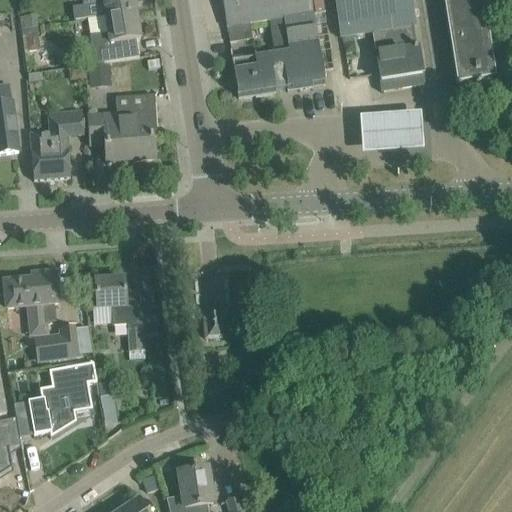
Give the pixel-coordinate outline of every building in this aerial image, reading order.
[(82,0),(84,9),(102,6),(104,19),(136,14),(133,0),(82,0)] [(273,57),(269,58),(275,93),(287,91),(287,93),(325,87),(310,0),(222,0),(227,30),(243,28),(269,24),(273,57)] [(334,0),(338,19),(341,39),(372,33),(382,93),(383,93),(382,85),(401,82),(401,86),(422,82),(422,86),(423,86),(421,70),(420,66),(418,50),(416,51),(413,27),(414,27),(409,0),(334,0)] [(442,0),(457,88),(496,81),(482,0),(442,0)] [(104,19),(88,21),(90,39),(89,39),(94,68),(139,60),(138,54),(136,42),(140,41),(136,14),(134,14),(104,19)] [(243,28),(227,30),(229,43),(245,40),(243,28)] [(37,29),(20,31),(23,52),(39,50),(37,29)] [(256,100),(267,98),(267,97),(275,95),(275,93),(269,58),(252,61),(232,64),(238,101),(255,98),(256,100)] [(158,62),(146,64),(148,73),(160,71),(158,62)] [(110,67),(88,68),(90,91),(112,90),(110,67)] [(28,85),(42,84),(41,77),(28,78),(28,85)] [(0,157),(19,154),(16,135),(9,86),(0,87),(0,157)] [(153,163),(149,100),(154,99),(154,98),(116,101),(116,114),(88,117),(89,127),(91,147),(106,146),(107,166),(153,163)] [(418,110),(357,114),(360,152),(421,148),(418,110)] [(81,113),(47,116),(48,132),(30,134),(34,183),(70,181),(68,152),(67,152),(66,139),(84,138),(82,118),(81,113)] [(49,326),(57,325),(55,309),(58,309),(57,300),(55,280),(5,285),(7,305),(8,313),(26,312),(27,316),(25,316),(28,341),(50,338),(49,326)] [(129,354),(143,353),(139,292),(125,293),(124,282),(95,284),(96,312),(111,311),(112,329),(127,328),(129,354)] [(222,317),(222,315),(220,315),(220,317),(206,318),(206,316),(204,316),(204,318),(203,318),(203,319),(205,319),(205,328),(204,329),(204,330),(205,330),(206,339),(204,339),(204,341),(206,341),(206,343),(208,343),(208,341),(222,340),(222,342),(223,341),(223,340),(225,340),(225,338),(223,338),(222,329),(224,329),(224,327),(222,327),(222,318),(223,318),(223,317),(222,317)] [(59,342),(35,344),(37,366),(83,361),(82,358),(79,332),(79,329),(58,332),(59,337),(59,342)] [(305,358),(291,350),(284,362),(297,370),(305,358)] [(97,385),(94,367),(49,374),(52,391),(40,393),(42,403),(28,405),(34,439),(50,436),(51,441),(76,425),(74,416),(92,412),(88,387),(97,385)] [(9,450),(21,448),(16,421),(0,424),(0,478),(11,471),(12,471),(9,450)] [(179,476),(179,478),(182,499),(166,502),(168,511),(193,511),(213,508),(211,491),(207,471),(179,476)] [(227,511),(244,511),(240,499),(225,504),(227,511)] [(144,511),(138,503),(125,511),(144,511)]
